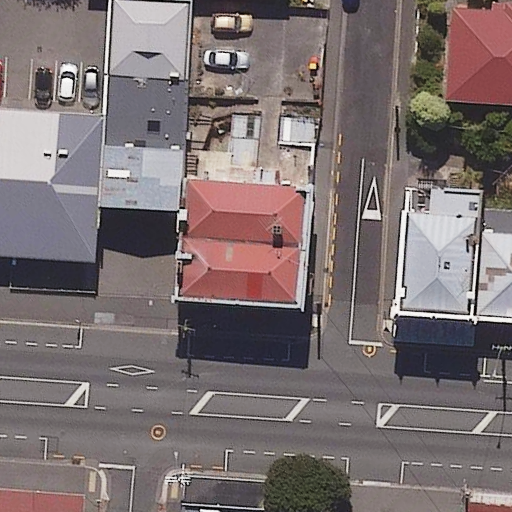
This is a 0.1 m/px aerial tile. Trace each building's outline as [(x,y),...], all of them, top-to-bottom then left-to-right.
[(139,0),(108,0),(104,116),(98,213),(180,217),(191,3),(139,0)] [(511,6),(448,7),(448,107),(511,106),(511,6)] [(104,116),(0,109),(0,260),(95,266),(98,213),(104,116)] [(312,194),(184,185),(176,307),(304,316),(312,194)] [(483,195),(409,189),(399,322),(475,327),(474,324),(480,235),(483,195)] [(511,237),(480,235),(474,324),(511,326),(511,237)] [(0,511),(75,511),(76,490),(0,490),(0,511)] [(261,511),(261,507),(178,502),(177,511),(261,511)]
